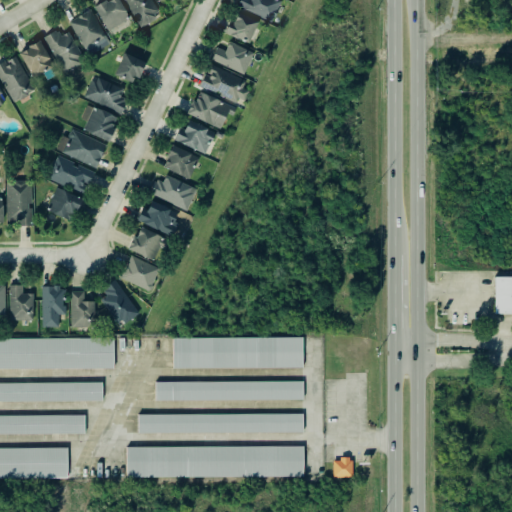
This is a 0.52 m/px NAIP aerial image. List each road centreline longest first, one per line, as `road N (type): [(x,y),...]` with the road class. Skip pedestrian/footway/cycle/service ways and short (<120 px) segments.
road 1 (secondary): [(414,511),(414,0)]
road 2 (residential): [(0,256),(87,256),(205,0)]
road 3 (secondary): [(389,0),(389,256)]
road 4 (secondary): [(388,354),(389,511)]
road 5 (residential): [(388,354),(511,351)]
